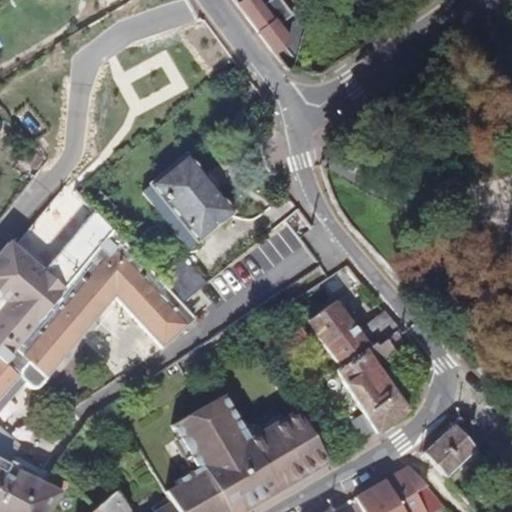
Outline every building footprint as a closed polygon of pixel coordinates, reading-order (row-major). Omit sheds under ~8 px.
[(258,35),(272,53),(287,40),(276,26),(286,19),(272,0),(270,0),(260,8),(254,0),(243,0),(236,6),(257,33),(258,35)] [(479,38),(494,28),(488,19),(473,29),(479,38)] [(232,212),(186,156),(142,193),(187,249),(232,212)] [(37,388),(114,298),(161,350),(193,320),(181,304),(166,289),(112,232),(13,348),(0,363),(0,473),(9,478),(15,471),(41,484),(49,473),(0,447),(0,409),(23,384),(28,388),(33,390),(37,388)] [(181,304),(206,284),(193,268),(166,289),(181,304)] [(451,308),(462,298),(448,283),(436,293),(451,308)] [(376,348),(399,330),(384,312),(357,332),(335,301),(307,321),(315,331),(313,332),(318,340),(340,370),(373,344),(376,348)] [(471,330),(482,319),(472,308),(461,318),(471,330)] [(313,350),(310,344),(309,342),(299,329),(278,343),(291,364),(313,350)] [(406,410),(375,368),(408,347),(400,336),(400,331),(399,330),(376,348),(373,344),(340,370),(335,373),(375,434),(380,431),(401,415),(406,410)] [(241,511),(327,463),(296,411),(248,439),(223,396),(170,426),(195,469),(174,481),(176,485),(163,493),(167,498),(151,507),(153,511),(241,511)] [(444,477),(474,450),(452,426),(422,453),(444,477)] [(60,493),(68,482),(54,467),(49,473),(41,484),(60,493)] [(425,511),(415,493),(426,487),(409,467),(354,498),(361,511),(425,511)] [(46,511),(60,493),(41,484),(15,471),(9,478),(0,473),(0,511),(46,511)] [(415,493),(425,511),(437,511),(444,507),(426,487),(415,493)] [(96,511),(127,511),(129,511),(114,492),(94,508),(94,509),(96,511)] [(504,511),(495,502),(486,510),(488,511),(504,511)]
